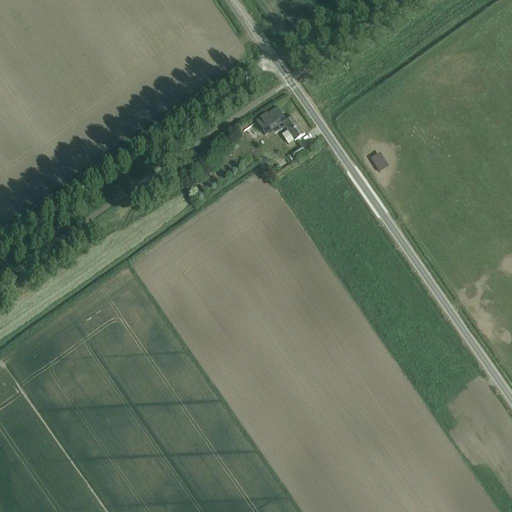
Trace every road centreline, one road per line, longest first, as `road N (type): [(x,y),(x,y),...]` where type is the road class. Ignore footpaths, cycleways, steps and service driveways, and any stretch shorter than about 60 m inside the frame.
road 1 (unclassified): [(511,404),(232,0)]
road 2 (track): [(273,59),(0,248)]
